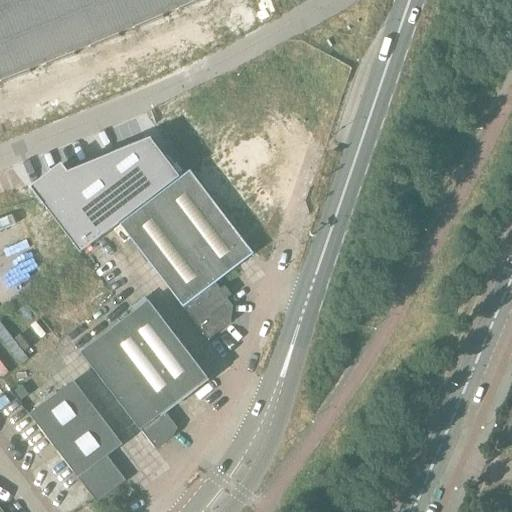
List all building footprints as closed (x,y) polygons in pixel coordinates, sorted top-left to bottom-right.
[(50,0),(0,0),(0,3),(9,25),(53,6),(50,0)] [(54,8),(73,0),(50,0),(53,6),(54,8)] [(102,0),(73,0),(54,8),(73,53),(75,53),(83,49),(91,46),(92,49),(120,37),(119,34),(118,35),(102,0)] [(164,18),(163,16),(162,16),(154,0),(102,0),(118,35),(119,34),(127,31),(135,28),(136,30),(164,18)] [(154,0),(162,16),(163,16),(171,12),(179,9),(180,12),(207,0),(154,0)] [(0,28),(9,25),(0,3),(0,28)] [(76,56),(75,53),(73,53),(54,8),(53,6),(9,25),(29,71),(30,70),(39,67),(46,64),(47,67),(76,56)] [(31,73),(30,70),(29,71),(9,25),(0,28),(0,81),(1,81),(2,84),(31,73)] [(190,169),(189,170),(194,176),(206,192),(291,126),(283,109),(282,110),(279,105),(280,104),(269,89),(171,135),(183,160),(184,159),(190,169)] [(30,188),(30,189),(80,254),(119,224),(151,201),(180,178),(151,139),(68,173),(30,188)] [(253,255),(241,239),(189,172),(151,201),(215,283),(250,257),(253,255)] [(232,307),(215,283),(151,201),(119,224),(208,340),(230,323),(232,307)] [(164,413),(203,383),(208,380),(149,302),(82,353),(156,450),(172,438),(177,429),(164,413)] [(93,498),(97,503),(126,481),(107,457),(122,445),(73,382),(29,415),(93,498)]
